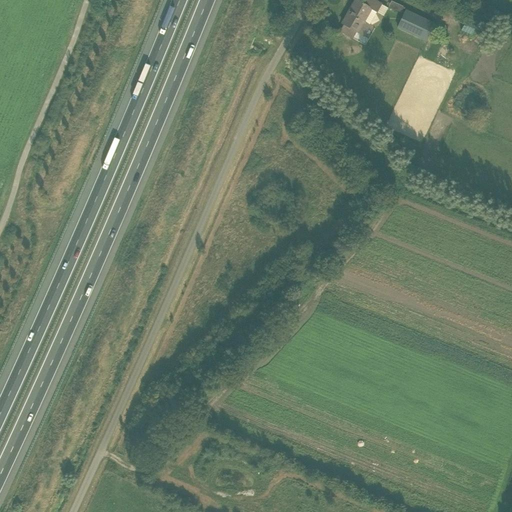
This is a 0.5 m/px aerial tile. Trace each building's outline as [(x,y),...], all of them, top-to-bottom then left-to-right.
[(363,3),(355,0),(356,1),(352,8),(353,9),(350,13),(349,12),(342,24),(344,25),(340,32),(347,36),(351,29),(364,36),(371,26),(364,22),(371,9),(377,12),(382,5),(373,0),(366,0),(364,4),(363,3)] [(389,7),(401,13),(404,7),(392,1),(389,7)] [(405,12),(395,29),(421,44),(431,26),(405,12)] [(409,94),(415,96),(422,73),(411,70),(402,96),(408,98),(409,94)] [(401,113),(401,115),(391,113),(389,128),(408,130),(410,115),(401,113)]
